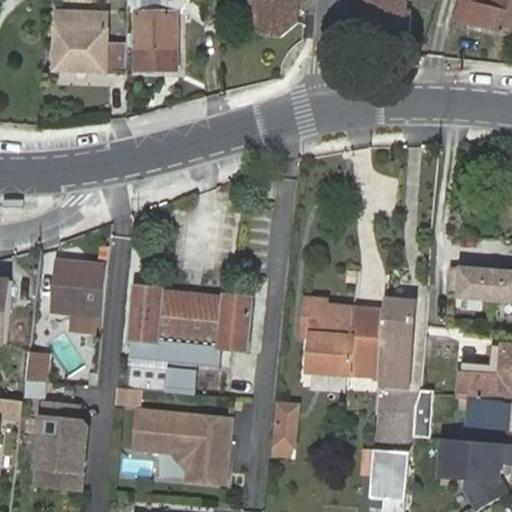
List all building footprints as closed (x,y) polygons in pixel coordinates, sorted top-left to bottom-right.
[(214,0),(204,0),(204,23),(214,24),(214,0)] [(297,3),(302,4),(302,0),(246,0),(245,20),(253,20),(253,28),(259,35),(278,37),(295,21),(296,10),(291,8),(292,3),(297,3)] [(355,0),(355,7),(359,8),(364,8),(364,16),(359,16),(358,27),(372,44),(393,45),(399,39),(399,31),(409,31),(410,10),(404,10),(405,0),(355,0)] [(511,0),(459,0),(454,18),(456,20),(455,26),(467,29),(469,23),(511,34),(511,0)] [(136,12),(137,71),(176,71),(177,14),(136,12)] [(60,14),(57,70),(128,71),(128,45),(108,44),(108,15),(60,14)] [(74,315),(72,332),(102,335),(109,268),(59,263),(54,313),(74,315)] [(498,270),(463,268),(462,297),(495,299),(498,270)] [(511,271),(498,270),(495,299),(511,300),(511,271)] [(18,278),(0,275),(0,343),(10,345),(18,278)] [(140,289),(135,342),(181,347),(183,333),(191,334),(189,348),(210,350),(211,335),(225,337),(224,351),(249,354),(255,300),(140,289)] [(314,336),(311,369),(350,373),(351,362),(356,308),(318,304),(318,299),(307,297),(304,335),(314,336)] [(401,315),(402,304),(389,302),(388,310),(384,343),(382,362),(381,376),(380,386),(409,389),(417,316),(401,315)] [(417,316),(418,305),(402,304),(401,315),(417,316)] [(384,343),(388,310),(356,308),(351,362),(350,373),(364,375),(381,376),(382,362),(384,343)] [(183,333),(181,347),(189,348),(191,334),(183,333)] [(211,335),(210,350),(224,351),(225,337),(211,335)] [(503,378),(463,375),(461,396),(509,398),(509,400),(511,399),(511,347),(505,347),(503,378)] [(49,357),(29,355),(26,382),(46,384),(49,357)] [(163,390),(192,393),(194,366),(165,364),(163,390)] [(432,435),(435,391),(424,390),(421,399),(418,434),(432,435)] [(141,393),(119,391),(117,407),(140,409),(141,393)] [(283,395),(278,445),(293,446),(298,397),(283,395)] [(24,421),(27,400),(0,396),(0,418),(9,420),(24,421)] [(461,396),(458,431),(478,433),(479,421),(511,422),(511,399),(509,400),(509,398),(461,396)] [(76,408),(44,404),(35,487),(82,492),(86,454),(82,449),(82,444),(88,440),(89,429),(84,423),(74,422),(76,408)] [(140,413),(136,453),(178,457),(190,472),(190,483),(229,487),(230,472),(226,467),(227,461),(232,456),(235,423),(140,413)] [(9,420),(0,418),(0,472),(13,474),(15,456),(5,454),(9,420)] [(478,433),(511,434),(511,422),(479,421),(478,433)] [(511,441),(448,436),(445,473),(471,476),(470,487),(483,510),(511,493),(502,478),(504,459),(511,460),(511,441)] [(278,445),(277,456),(292,457),(293,446),(278,445)] [(370,501),(408,505),(412,456),(374,453),(370,501)]
